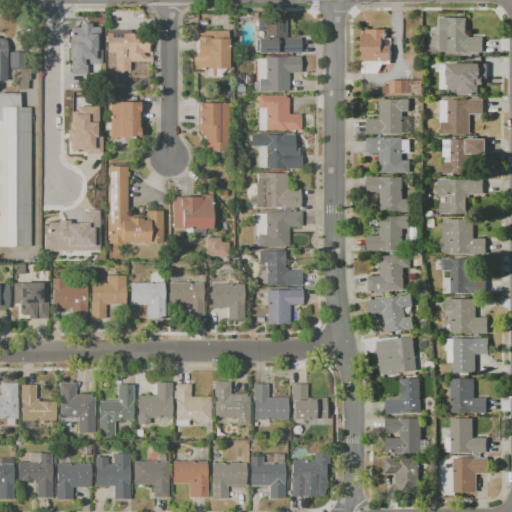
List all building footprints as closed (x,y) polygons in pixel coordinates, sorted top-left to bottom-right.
[(483,37),(483,52),(448,52),(448,50),(439,50),(439,17),(449,17),(466,17),(466,19),(466,34),(469,34),(469,37),(483,37)] [(257,30),(256,18),(286,18),(286,37),(299,37),(300,52),(257,53),(257,38),(264,38),(264,29),(257,30)] [(69,70),(100,70),(99,25),(68,25),(69,70)] [(367,29),(385,29),(386,38),(390,38),(391,61),(390,60),(390,63),(383,64),(378,73),(362,73),(362,33),(367,33),(367,29)] [(106,31),(130,31),(130,34),(148,34),(148,53),(142,53),(142,55),(145,55),(145,57),(151,57),(151,62),(129,62),(129,71),(123,71),(123,88),(106,88),(106,31)] [(193,70),(193,59),(196,59),(196,32),(227,32),(228,70),(193,70)] [(0,81),(0,38),(3,38),(6,39),(7,41),(9,50),(7,58),(7,81),(0,81)] [(28,88),(18,88),(17,76),(21,76),(21,68),(10,69),(10,51),(31,50),(31,78),(28,78),(28,88)] [(300,57),(300,73),(288,73),(288,92),(258,92),(259,89),(254,89),(254,82),(256,82),(256,60),(265,60),(265,58),(300,57)] [(448,64),(480,64),(487,63),(487,79),(483,80),(483,85),(479,85),(479,95),(458,94),(458,90),(448,90),(448,77),(447,76),(447,71),(448,70),(448,64)] [(382,93),(382,85),(389,85),(389,80),(421,80),(421,93),(382,93)] [(30,247),(0,247),(0,94),(19,94),(19,108),(30,108),(30,247)] [(300,114),(300,130),(258,130),(258,118),(260,118),(260,110),(258,110),(258,107),(257,107),(257,95),(285,95),(285,97),(288,97),(288,114),(300,114)] [(409,100),(409,112),(402,112),(402,134),(367,134),(367,120),(379,120),(379,99),(409,100)] [(441,134),(441,122),(440,122),(440,101),(448,101),(448,100),(483,100),(483,114),(470,114),(470,134),(441,134)] [(110,138),(110,102),(141,101),(142,121),(140,121),(140,127),(139,127),(139,137),(110,138)] [(198,103),(228,103),(229,151),(217,152),(206,152),(206,143),(203,143),(203,137),(199,133),(199,131),(197,131),(196,104),(198,103)] [(97,136),(97,107),(69,107),(68,153),(100,153),(100,136),(97,136)] [(301,154),(301,168),(258,168),(258,146),(250,146),(250,134),(287,135),(287,154),(301,154)] [(410,140),(410,153),(402,153),(402,160),(411,160),(410,173),(379,173),(380,153),(367,153),(367,138),(402,138),(402,140),(410,140)] [(442,173),(442,140),(449,140),(485,139),(485,154),(473,154),(473,173),(442,173)] [(147,211),(163,211),(163,244),(147,244),(147,242),(124,242),(124,244),(109,244),(109,236),(108,236),(108,214),(109,214),(109,167),(127,167),(127,172),(130,172),(130,177),(128,177),(128,216),(147,216),(147,211)] [(301,189),(300,208),(257,207),(257,173),(288,174),(287,189),(301,189)] [(404,177),(404,200),(408,200),(408,212),(382,212),(382,192),(368,192),(368,177),(404,177)] [(483,179),(483,194),(469,194),(469,197),(467,197),(467,214),(440,214),(440,202),(449,202),(448,196),(439,196),(439,191),(437,191),(437,184),(439,184),(439,179),(483,179)] [(212,196),(212,230),(205,230),(205,236),(192,236),(192,230),(173,230),(173,198),(200,198),(200,196),(212,196)] [(42,250),(98,250),(98,210),(81,210),(81,223),(69,223),(69,221),(47,221),(47,234),(42,234),(42,250)] [(300,212),(300,227),(287,227),(287,247),(256,247),(256,235),(264,235),(264,212),(300,212)] [(409,216),(409,229),(403,229),(403,251),(367,251),(367,236),(380,236),(380,217),(409,216)] [(486,238),(486,253),(450,253),(451,252),(442,252),(440,248),(440,240),(443,237),(443,230),(444,219),(473,219),(473,238),(486,238)] [(206,237),(220,237),(220,242),(228,242),(228,256),(205,256),(205,248),(206,248),(206,237)] [(301,270),(301,285),(266,285),(266,263),(258,263),(258,251),(284,251),(284,268),(287,268),(287,270),(301,270)] [(411,255),(411,267),(404,268),(405,290),(369,291),(368,277),(381,276),(380,256),(411,255)] [(415,256),(424,255),(424,266),(415,266),(415,256)] [(487,278),(487,293),(452,293),(452,270),(444,270),(444,259),(470,259),(470,275),(473,275),(473,278),(487,278)] [(106,276),(124,276),(124,305),(105,305),(105,319),(90,319),(90,283),(106,283),(106,276)] [(52,278),(64,278),(64,285),(87,285),(87,320),(71,320),(71,308),(52,308),(52,278)] [(36,282),(46,282),(47,318),(36,318),(32,318),(32,305),(13,305),(12,283),(36,282)] [(169,304),(169,282),(203,282),(203,318),(189,318),(189,304),(169,304)] [(130,301),(130,283),(164,283),(164,318),(149,318),(149,301),(130,301)] [(208,307),(208,284),(245,284),(245,307),(243,307),(243,320),(227,320),(227,307),(208,307)] [(0,285),(10,285),(9,308),(0,308),(0,285)] [(289,324),(266,325),(265,290),(301,290),(301,305),(289,305),(289,324)] [(411,295),(413,306),(404,307),(406,318),(413,316),(414,329),(386,333),(383,314),(370,316),(368,301),(403,295),(403,296),(411,295)] [(488,317),(488,333),(453,333),(453,310),(447,310),(447,298),(476,298),(476,317),(488,317)] [(389,339),(412,337),(414,354),(421,353),(422,369),(416,370),(416,371),(381,375),(379,359),(391,358),(389,339)] [(489,338),(489,354),(476,354),(476,372),(454,372),(454,361),(448,361),(448,350),(446,350),(446,338),(489,338)] [(401,380),(420,379),(421,413),(386,414),(385,400),(399,399),(399,396),(401,396),(401,380)] [(487,398),(487,413),(451,413),(451,379),(475,379),(475,398),(487,398)] [(94,397),(94,432),(77,432),(77,417),(59,417),(59,382),(75,382),(75,394),(91,394),(91,397),(94,397)] [(248,397),(249,425),(236,425),(236,418),(214,418),(214,382),(230,382),(230,394),(246,394),(246,397),(248,397)] [(0,383),(16,383),(16,418),(0,418),(0,383)] [(155,383),(171,383),(171,419),(149,419),(149,425),(136,425),(136,397),(155,396),(155,383)] [(210,397),(210,420),(188,420),(188,425),(175,425),(175,384),(190,384),(190,397),(210,397)] [(287,397),(287,419),(253,420),(253,384),(267,384),(267,397),(287,397)] [(326,398),(326,420),(314,420),(292,420),(291,384),(306,384),(307,398),(326,398)] [(38,402),(55,402),(55,420),(38,420),(20,420),(20,385),(35,385),(35,399),(38,399),(38,402)] [(118,385),(133,385),(132,420),(114,420),(114,435),(98,435),(98,401),(117,401),(118,385)] [(487,437),(487,452),(451,452),(445,452),(445,437),(451,437),(451,418),(473,418),(473,437),(487,437)] [(385,433),(385,419),(421,419),(421,454),(385,454),(385,439),(400,439),(400,433),(385,433)] [(291,496),(291,476),(290,476),(290,474),(291,474),(291,461),(314,461),(314,453),(329,452),(329,464),(326,463),(327,476),(326,477),(325,478),(326,478),(326,489),(324,489),(325,492),(322,495),(316,495),(316,496),(291,496)] [(40,497),(37,497),(37,483),(34,483),(34,480),(17,481),(17,462),(39,461),(39,453),(51,453),(52,497),(40,497)] [(95,487),(95,458),(108,458),(108,464),(113,464),(113,454),(130,454),(130,500),(114,500),(114,487),(95,487)] [(249,487),(249,456),(261,456),(261,463),(272,463),(272,454),(282,454),(282,463),(284,463),(284,498),(268,498),(268,486),(249,487)] [(385,473),(385,458),(421,458),(421,492),(398,492),(398,473),(385,473)] [(477,492),(454,493),(453,459),(489,458),(489,474),(477,474),(477,492)] [(133,484),(133,461),(168,461),(168,497),(153,497),(153,484),(133,484)] [(172,483),(172,461),(206,461),(206,497),(188,497),(188,483),(172,483)] [(71,499),(55,499),(55,464),(89,463),(89,487),(71,487),(71,499)] [(227,499),(211,499),(211,463),(245,463),(245,485),(227,485),(227,499)] [(0,499),(0,464),(13,464),(13,499),(0,499)]
